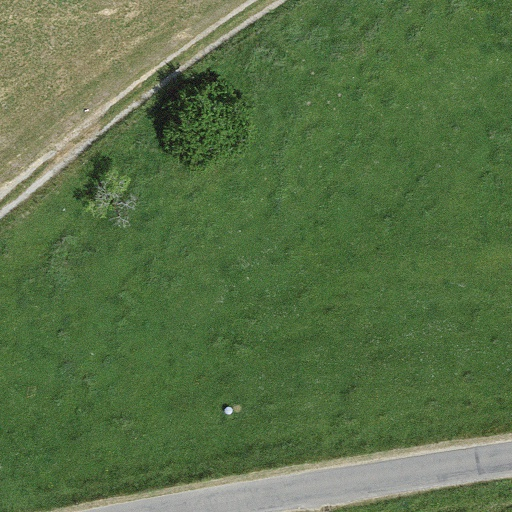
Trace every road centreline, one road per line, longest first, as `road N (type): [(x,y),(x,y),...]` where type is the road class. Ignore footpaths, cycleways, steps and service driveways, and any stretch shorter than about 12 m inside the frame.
road 1 (unclassified): [(147,511),(511,461)]
road 2 (track): [(0,208),(274,0)]
